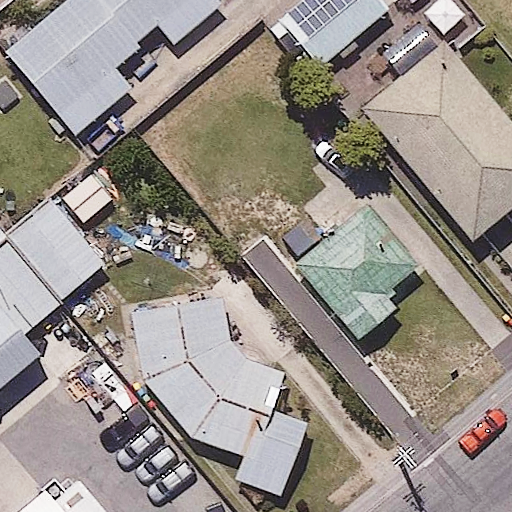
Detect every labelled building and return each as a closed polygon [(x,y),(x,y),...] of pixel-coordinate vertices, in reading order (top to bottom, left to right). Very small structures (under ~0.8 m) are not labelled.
[(34,0),(0,27),(0,33),(74,128),(136,79),(115,52),(155,22),(167,37),(213,0),(34,0)] [(384,0),(271,0),(264,6),(313,66),(389,5),(384,0)] [(373,56),(363,45),(328,76),(466,234),(511,194),(511,117),(421,13),(373,56)] [(416,261),(367,195),(310,237),(275,188),(232,220),(276,280),(298,263),(353,338),(401,303),(386,283),(416,261)] [(53,205),(0,247),(0,288),(28,323),(101,263),(53,205)] [(0,288),(0,381),(40,347),(28,323),(0,288)] [(233,333),(223,288),(128,300),(136,373),(186,428),(238,445),(232,468),(278,487),(305,417),(277,400),(288,368),(261,359),(233,333)] [(78,321),(36,363),(70,397),(112,355),(78,321)] [(108,511),(73,470),(21,511),(108,511)]
